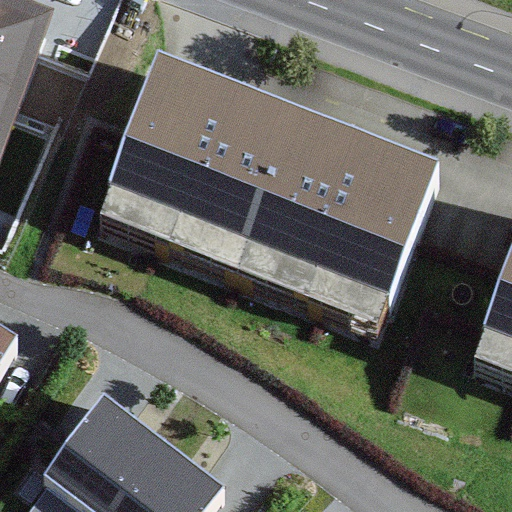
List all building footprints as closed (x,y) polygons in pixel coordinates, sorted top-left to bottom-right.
[(0,0),(0,140),(50,10),(24,0),(0,0)] [(392,322),(444,180),(152,74),(100,215),(392,322)] [(511,354),(511,262),(481,343),(511,354)] [(123,511),(158,465),(103,424),(53,491),(81,511),(123,511)] [(209,511),(214,507),(158,465),(123,511),(209,511)]
